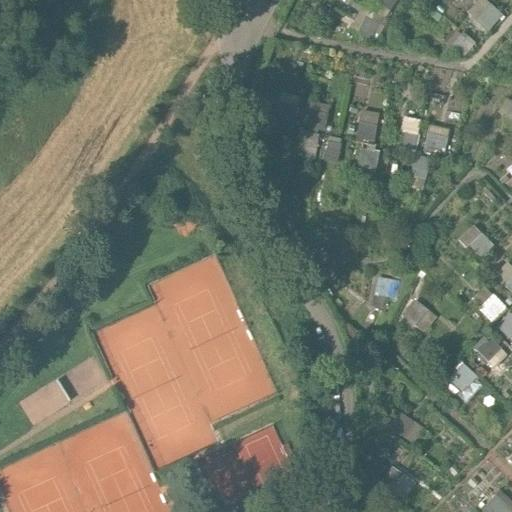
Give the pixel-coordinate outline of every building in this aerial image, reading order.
[(477,0),(470,0),(461,16),(486,32),(498,13),(477,0)] [(276,92),(274,122),(293,124),(296,94),(276,92)] [(294,124),(301,126),(306,99),(299,98),(294,124)] [(511,121),(511,104),(499,99),(492,113),(511,121)] [(306,101),(303,128),(324,130),(327,103),(306,101)] [(375,150),(378,112),(357,110),(354,148),(375,150)] [(398,117),(393,142),(409,145),(414,121),(398,117)] [(423,125),(419,153),(440,156),(444,129),(423,125)] [(335,162),(336,139),(323,138),(323,162),(335,162)] [(357,148),(353,171),(373,175),(377,152),(357,148)] [(408,158),(408,178),(423,178),(423,158),(408,158)] [(471,259),(485,245),(465,225),(451,239),(471,259)] [(511,299),(511,297),(511,271),(502,261),(487,277),(511,299)] [(376,276),(366,305),(397,316),(408,287),(376,276)] [(471,309),(486,325),(501,310),(486,294),(471,309)] [(411,298),(394,314),(415,335),(431,320),(411,298)] [(489,328),(501,340),(511,328),(511,320),(504,313),(489,328)] [(485,337),(469,347),(485,370),(500,360),(485,337)] [(457,362),(439,383),(462,404),(481,384),(457,362)] [(384,428),(407,444),(419,426),(396,410),(384,428)] [(388,467),(377,483),(399,497),(410,481),(388,467)] [(511,511),(511,505),(492,491),(476,511),(511,511)]
